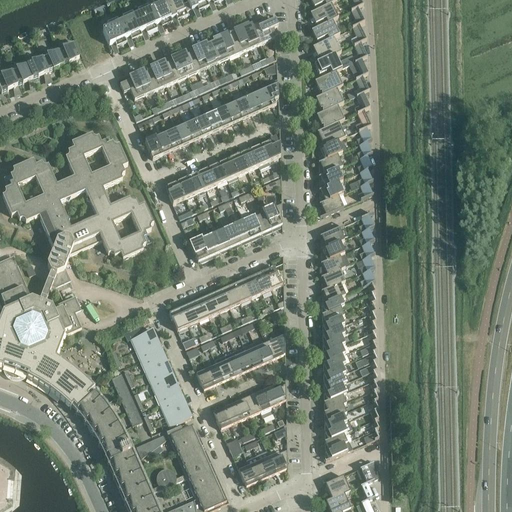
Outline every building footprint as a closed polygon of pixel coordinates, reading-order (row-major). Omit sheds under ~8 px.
[(167,0),(169,3),(164,5),(171,21),(179,17),(180,20),(179,20),(180,21),(185,18),(187,17),(179,0),(167,0)] [(205,0),(186,0),(191,11),(200,7),(201,10),(201,11),(207,9),(209,8),(207,4),(205,0)] [(315,14),(337,3),(336,3),(334,0),(315,0),(315,1),(311,3),(314,9),(316,8),(316,13),(315,14)] [(351,13),(351,14),(363,7),(359,0),(351,0),(354,5),(348,8),(351,13)] [(154,10),(149,12),(155,27),(156,27),(164,24),(165,26),(164,27),(165,27),(170,25),(172,24),(171,21),(164,5),(163,2),(152,6),(154,10)] [(316,31),(338,20),(331,6),(337,3),(315,14),(316,14),(316,18),(313,20),(315,26),(317,25),(317,30),(316,31)] [(352,30),(352,31),(364,24),(357,11),(363,8),(363,7),(351,14),(355,22),(350,25),(352,30)] [(138,17),(134,19),(133,19),(140,34),(148,30),(150,33),(149,33),(149,34),(155,32),(157,31),(156,27),(155,27),(149,12),(147,8),(137,13),(138,17)] [(123,23),(119,25),(118,25),(125,41),(133,37),(134,40),(134,41),(140,38),(142,37),(140,34),(133,19),(134,19),(132,15),(122,20),(123,23)] [(317,48),(339,37),(332,23),(338,20),(316,31),(317,31),(318,35),(314,37),(317,43),(318,42),(319,47),(317,48)] [(118,25),(119,25),(117,22),(107,26),(108,30),(102,32),(109,48),(118,44),(119,46),(119,47),(124,45),(125,45),(127,44),(125,41),(118,25)] [(263,24),(252,29),(260,47),(274,41),(275,41),(274,28),(273,28),(273,29),(266,32),(263,24)] [(354,48),(366,43),(366,42),(358,28),(365,25),(364,24),(352,31),(353,31),(357,39),(351,42),(354,48)] [(252,29),(241,33),(249,52),(260,47),(252,29)] [(241,33),(231,38),(239,56),(249,52),(241,33)] [(319,65),(341,55),(341,54),(340,54),(333,40),(340,37),(339,37),(317,48),(318,48),(319,48),(319,52),(315,54),(318,60),(319,59),(320,64),(319,65)] [(231,38),(221,43),(229,61),(239,56),(231,38)] [(63,52),(58,54),(57,54),(63,68),(64,67),(69,65),(70,65),(70,64),(74,63),(75,64),(75,63),(79,61),(79,63),(80,62),(71,42),(70,43),(71,43),(60,45),(62,49),(63,52)] [(221,43),(210,47),(218,66),(229,61),(221,43)] [(354,65),(355,65),(367,60),(367,59),(360,46),(367,43),(366,43),(354,48),(354,49),(358,57),(352,60),(355,65),(354,65)] [(210,47),(200,52),(208,70),(218,66),(210,47)] [(47,58),(42,61),(48,74),(53,72),(54,72),(54,70),(59,69),(59,70),(60,70),(59,69),(63,68),(64,69),(64,67),(63,68),(57,54),(58,54),(56,49),(55,49),(55,50),(45,52),(46,56),(47,58)] [(200,52),(189,56),(197,75),(208,70),(200,52)] [(319,82),(320,82),(342,71),(341,71),(335,58),(341,55),(319,65),(320,65),(320,69),(316,71),(319,77),(320,76),(321,81),(319,82)] [(32,65),(27,67),(27,68),(33,81),(38,79),(39,78),(39,77),(44,76),(44,77),(44,76),(48,75),(48,76),(49,76),(48,74),(42,61),(40,56),(40,57),(29,59),(31,63),(32,65)] [(189,56),(179,61),(187,79),(197,75),(189,56)] [(273,58),(266,61),(269,66),(276,63),(273,58)] [(355,82),(368,76),(367,76),(361,63),(367,60),(355,65),(349,68),(356,82),(355,82)] [(179,61),(168,66),(176,84),(187,79),(179,61)] [(269,66),(266,61),(259,64),(262,69),(269,66)] [(17,72),(12,74),(11,74),(17,88),(23,85),(23,86),(24,85),(23,84),(28,83),(28,84),(29,84),(29,83),(32,81),(33,83),(34,83),(33,81),(27,68),(27,67),(25,63),(24,63),(25,64),(14,65),(16,69),(15,69),(17,72)] [(168,66),(158,70),(166,88),(176,84),(168,66)] [(263,72),(264,72),(266,77),(277,76),(277,66),(263,72)] [(252,67),(245,70),(247,75),(254,73),(252,67)] [(11,74),(12,74),(9,69),(9,70),(0,71),(0,75),(0,76),(1,79),(0,79),(0,91),(2,95),(7,92),(8,92),(8,90),(13,90),(13,91),(13,90),(17,88),(18,90),(18,89),(17,88),(11,74)] [(158,70),(148,75),(156,93),(166,88),(158,70)] [(247,75),(245,70),(238,73),(241,78),(247,75)] [(320,99),(343,88),(342,88),(336,75),(342,72),(342,71),(320,82),(321,82),(321,86),(317,88),(320,94),(321,93),(321,98),(320,99)] [(148,75),(137,79),(145,98),(156,93),(148,75)] [(231,76),(224,79),(227,85),(233,82),(231,76)] [(356,99),(369,93),(368,93),(362,80),(368,77),(368,76),(355,82),(356,83),(360,91),(354,93),(356,99)] [(145,98),(137,79),(120,87),(123,96),(130,93),(134,102),(145,98)] [(227,85),(224,79),(218,82),(220,88),(227,85)] [(277,82),(262,89),(264,92),(265,94),(272,109),(276,108),(274,103),(277,102),(278,103),(278,102),(277,82)] [(210,86),(203,89),(206,94),(212,91),(210,86)] [(321,116),(343,105),(336,92),(343,89),(343,88),(320,99),(321,99),(322,103),(318,105),(321,111),(322,110),(322,115),(321,116)] [(206,94),(203,89),(197,91),(199,97),(206,94)] [(262,90),(253,94),(262,114),(272,109),(265,94),(264,92),(262,89),(262,90)] [(357,116),(370,110),(369,110),(363,97),(369,94),(369,93),(356,99),(356,100),(357,100),(360,107),(354,110),(357,116)] [(253,94),(243,98),(252,118),(262,114),(253,94)] [(189,95),(182,98),(185,103),(191,100),(189,95)] [(185,103),(182,98),(176,101),(178,106),(185,103)] [(243,98),(233,103),(242,123),(252,118),(243,98)] [(233,103),(223,107),(232,127),(242,123),(233,103)] [(168,104),(162,107),(164,112),(171,109),(168,104)] [(322,133),(344,122),(337,109),(344,106),(343,105),(321,116),(322,116),(323,120),(319,122),(321,128),(323,127),(323,132),(322,133)] [(164,112),(162,107),(155,110),(157,115),(164,112)] [(223,107),(214,111),(222,131),(232,127),(223,107)] [(358,134),(371,129),(371,128),(370,129),(363,114),(370,111),(370,110),(357,116),(357,117),(358,117),(361,124),(355,127),(359,134),(358,134)] [(204,116),(205,120),(212,136),(222,131),(214,111),(204,116)] [(134,119),(136,124),(143,121),(141,116),(134,119)] [(205,120),(196,124),(203,140),(212,136),(205,120)] [(318,152),(333,145),(346,140),(348,138),(346,133),(345,133),(344,130),(341,131),(338,126),(344,123),(344,122),(322,133),(317,135),(318,135),(322,145),(324,144),(324,149),(318,152)] [(184,124),(174,129),(183,149),(193,144),(186,128),(184,124)] [(196,124),(186,128),(193,144),(203,140),(196,124)] [(164,133),(166,137),(173,153),(183,149),(174,129),(164,133)] [(359,148),(372,142),(371,142),(370,142),(366,132),(371,129),(358,134),(359,135),(359,134),(361,140),(357,142),(359,147),(359,148)] [(0,366),(3,367),(5,367),(13,364),(24,368),(27,376),(29,377),(40,383),(52,390),(62,399),(72,408),(76,412),(92,399),(89,396),(92,393),(81,383),(71,374),(59,366),(53,362),(51,361),(60,340),(82,331),(69,302),(52,310),(45,307),(56,277),(62,279),(67,277),(65,271),(70,258),(102,244),(108,257),(110,256),(113,257),(114,259),(120,257),(123,262),(143,253),(142,251),(143,248),(145,247),(143,241),(146,239),(145,235),(151,233),(150,230),(151,227),(153,226),(145,206),(139,208),(136,202),(134,204),(131,202),(130,200),(110,209),(103,191),(122,182),(121,180),(122,177),(125,176),(122,170),(128,168),(119,147),(116,148),(113,147),(112,145),(106,148),(105,144),(101,145),(98,139),(96,140),(93,139),(92,137),(71,146),(74,151),(68,154),(69,156),(68,159),(65,160),(74,180),(57,188),(48,168),(45,169),(43,168),(41,165),(35,168),(33,163),(13,172),(14,174),(13,177),(10,178),(13,184),(9,186),(11,189),(5,192),(6,195),(5,197),(2,198),(11,219),(17,216),(19,222),(22,221),(25,222),(26,225),(39,219),(53,252),(47,267),(50,275),(39,305),(31,302),(13,259),(4,263),(8,271),(0,274),(0,307),(7,324),(3,330),(0,328),(0,366)] [(155,139),(155,140),(163,157),(173,153),(166,137),(156,141),(155,139)] [(163,157),(155,140),(145,144),(153,162),(163,157)] [(346,140),(333,145),(318,152),(319,152),(319,154),(318,154),(318,155),(319,155),(319,160),(320,160),(322,164),(337,157),(337,158),(342,156),(337,144),(346,140)] [(359,161),(359,162),(372,156),(371,156),(366,145),(372,143),(372,142),(359,148),(362,153),(357,156),(359,161)] [(261,148),(261,149),(269,165),(281,160),(280,153),(277,147),(274,149),(272,144),(270,145),(269,144),(261,148)] [(250,152),(251,153),(258,170),(260,174),(271,170),(269,165),(261,149),(253,152),(253,151),(250,152)] [(240,157),(240,158),(241,158),(248,174),(258,170),(251,153),(243,157),(242,156),(240,157)] [(359,175),(360,175),(372,170),(372,169),(371,170),(366,159),(372,156),(359,162),(360,162),(362,167),(357,169),(360,175),(359,175)] [(320,174),(322,178),(337,171),(338,172),(343,169),(337,158),(337,157),(322,164),(318,166),(319,166),(319,167),(319,168),(319,174),(320,174)] [(229,162),(230,163),(230,162),(237,179),(248,174),(241,158),(240,158),(232,161),(232,160),(229,162)] [(219,166),(219,167),(220,167),(227,184),(237,179),(230,162),(230,163),(222,166),(222,165),(219,166)] [(208,171),(209,172),(216,188),(227,184),(220,167),(219,167),(212,171),(211,170),(208,171)] [(360,189),(373,184),(372,183),(371,184),(367,173),(372,170),(360,175),(360,176),(362,181),(357,183),(360,189)] [(320,188),(322,192),(338,185),(343,183),(338,172),(337,171),(322,178),(318,179),(319,180),(319,181),(319,182),(319,188),(320,188)] [(198,175),(198,176),(199,176),(206,193),(216,188),(209,172),(201,175),(201,174),(198,175)] [(187,180),(188,181),(196,197),(206,193),(199,176),(198,176),(191,180),(190,179),(187,180)] [(177,184),(178,186),(178,185),(185,202),(196,197),(188,181),(180,184),(180,183),(177,184)] [(264,189),(265,189),(267,192),(265,192),(281,192),(281,181),(281,182),(264,189)] [(373,184),(360,189),(360,190),(360,189),(362,195),(358,197),(360,202),(360,203),(373,198),(373,197),(372,197),(367,187),(373,184)] [(178,185),(178,186),(176,186),(175,185),(167,189),(167,190),(165,191),(173,207),(185,202),(178,185)] [(321,201),(322,205),(338,198),(338,199),(343,197),(338,185),(322,192),(319,193),(319,194),(320,193),(320,195),(319,195),(319,196),(320,201),(321,201)] [(338,198),(322,205),(319,207),(320,207),(320,209),(320,210),(320,215),(321,215),(323,219),(323,220),(344,211),(343,210),(338,199),(338,198)] [(274,209),(263,214),(272,234),(273,234),(272,234),(280,231),(279,229),(282,228),(282,225),(281,225),(281,226),(279,220),(282,219),(282,218),(282,205),(281,205),(281,206),(274,209)] [(261,237),(265,235),(266,237),(272,234),(272,235),(272,234),(263,214),(264,216),(254,221),(261,237)] [(361,235),(374,230),(373,229),(368,219),(374,216),(373,215),(361,221),(361,222),(364,227),(359,229),(361,235)] [(254,221),(252,216),(241,221),(251,244),(252,244),(252,243),(258,241),(257,238),(261,237),(254,221)] [(191,221),(186,223),(181,226),(183,231),(194,226),(191,221)] [(251,244),(241,221),(231,225),(240,246),(244,244),(245,246),(251,244)] [(231,225),(220,230),(222,234),(230,253),(231,253),(237,250),(236,248),(240,246),(231,225)] [(320,253),(321,253),(339,245),(344,243),(339,231),(344,229),(344,228),(320,239),(320,240),(321,239),(321,241),(320,241),(320,242),(321,242),(321,252),(320,253)] [(361,248),(361,249),(374,243),(373,243),(368,232),(374,230),(361,235),(362,235),(364,241),(359,243),(361,248)] [(222,234),(212,239),(219,255),(223,253),(224,255),(230,253),(222,234)] [(201,241),(200,241),(210,262),(216,259),(215,257),(219,255),(212,239),(202,243),(201,241)] [(210,262),(200,241),(190,246),(198,264),(201,263),(202,265),(209,262),(210,262)] [(362,262),(362,263),(374,257),(373,257),(369,246),(374,244),(374,243),(361,249),(362,249),(364,254),(359,256),(362,262)] [(321,267),(340,259),(344,257),(339,245),(321,253),(321,255),(321,256),(321,261),(322,261),(324,265),(320,266),(321,267)] [(362,276),(375,271),(374,270),(374,271),(369,260),(374,257),(362,263),(364,268),(360,270),(362,276)] [(321,281),(322,281),(340,272),(345,270),(340,259),(321,267),(321,268),(321,269),(321,275),(322,275),(324,279),(321,280),(321,281)] [(264,271),(273,292),(283,287),(283,288),(284,288),(283,275),(284,274),(283,274),(277,277),(274,269),(271,271),(270,269),(264,271)] [(257,277),(253,279),(261,297),(273,292),(264,271),(263,271),(264,271),(256,275),(257,277)] [(375,271),(362,276),(362,277),(365,282),(360,284),(362,290),(363,290),(375,285),(375,284),(374,285),(369,274),(375,271)] [(321,295),(322,294),(340,286),(345,284),(340,272),(322,281),(322,282),(321,282),(321,283),(322,289),(323,289),(324,293),(321,294),(321,295)] [(242,281),(241,281),(250,302),(261,297),(253,279),(249,281),(248,278),(242,281)] [(236,286),(232,288),(240,306),(250,302),(241,281),(235,284),(236,286)] [(322,308),(340,300),(345,298),(340,286),(322,294),(322,296),(322,297),(322,302),(323,302),(325,306),(321,308),(322,308)] [(221,290),(220,290),(230,311),(240,306),(232,288),(228,290),(227,288),(221,290)] [(215,295),(211,297),(219,316),(230,311),(220,290),(214,293),(215,295)] [(200,299),(209,320),(219,316),(211,297),(207,299),(206,297),(200,299)] [(194,304),(190,306),(198,325),(209,320),(200,299),(199,299),(199,300),(193,302),(194,304)] [(322,318),(341,310),(344,308),(340,300),(322,308),(324,312),(322,313),(322,317),(322,318)] [(177,309),(186,330),(198,325),(190,306),(186,308),(185,306),(177,309)] [(186,330),(177,309),(177,310),(171,312),(172,314),(169,316),(177,334),(186,330)] [(322,328),(341,319),(341,320),(344,318),(341,310),(322,318),(324,322),(322,322),(322,327),(322,328)] [(271,317),(274,324),(284,320),(284,312),(283,312),(271,317)] [(140,322),(142,328),(149,325),(147,319),(140,322)] [(322,337),(323,337),(341,329),(345,328),(341,320),(341,319),(322,328),(324,331),(322,332),(322,337)] [(127,341),(143,335),(140,329),(125,336),(127,341)] [(322,347),(323,347),(341,339),(345,338),(341,329),(323,337),(324,341),(323,342),(323,346),(322,347)] [(131,342),(136,353),(157,344),(152,332),(131,342)] [(276,342),(265,346),(273,363),(283,359),(283,358),(285,357),(285,338),(276,342)] [(323,357),(341,349),(342,349),(345,347),(341,339),(323,347),(324,351),(323,352),(323,356),(322,356),(323,357)] [(182,345),(185,352),(196,347),(193,341),(182,345)] [(136,353),(141,364),(162,355),(157,344),(136,353)] [(244,350),(246,355),(253,372),(263,368),(256,351),(253,346),(250,347),(244,350)] [(273,363),(265,346),(256,351),(263,368),(273,363)] [(374,347),(370,349),(366,350),(368,356),(372,354),(372,355),(377,353),(376,353),(374,347)] [(323,367),(342,358),(342,359),(345,357),(342,349),(341,349),(323,357),(325,360),(323,361),(323,366),(323,367)] [(186,354),(189,362),(190,362),(190,361),(200,357),(197,350),(187,355),(186,354)] [(244,350),(234,354),(243,376),(253,372),(246,355),(244,350)] [(234,354),(224,359),(233,381),(243,376),(234,354)] [(141,364),(145,375),(167,366),(162,355),(141,364)] [(374,357),(370,358),(362,362),(365,368),(377,363),(377,362),(376,362),(374,357)] [(323,376),(342,368),(345,367),(342,359),(342,358),(323,367),(325,370),(323,371),(323,376)] [(224,359),(214,363),(216,368),(224,385),(233,381),(224,359)] [(145,375),(150,386),(172,377),(167,366),(145,375)] [(374,366),(370,368),(362,372),(365,378),(377,373),(377,372),(374,366)] [(216,368),(206,372),(214,389),(224,385),(216,368)] [(323,386),(324,386),(342,378),(346,377),(342,368),(323,376),(325,380),(323,381),(323,385),(323,386)] [(196,377),(196,378),(201,388),(203,394),(214,389),(206,372),(196,377)] [(143,425),(121,377),(111,381),(132,429),(143,425)] [(150,386),(155,397),(177,388),(172,377),(150,386)] [(323,396),(324,396),(342,388),(346,386),(342,378),(324,386),(325,390),(324,391),(324,395),(323,395),(323,396)] [(273,389),(263,394),(270,411),(281,406),(280,406),(286,404),(286,386),(274,391),(273,389)] [(155,397),(160,408),(181,399),(177,388),(155,397)] [(324,406),(342,397),(343,398),(346,396),(342,388),(324,396),(326,399),(324,400),(324,405),(323,405),(324,406)] [(263,394),(253,398),(260,415),(263,421),(273,417),(270,411),(263,394)] [(86,424),(88,422),(94,435),(96,433),(101,446),(103,445),(106,457),(106,458),(106,459),(108,458),(110,464),(109,465),(109,466),(113,464),(114,469),(110,471),(110,470),(110,471),(110,472),(113,478),(119,491),(119,493),(124,504),(127,511),(156,511),(154,506),(150,497),(152,496),(186,481),(189,480),(192,488),(198,501),(208,496),(215,511),(216,511),(218,511),(220,510),(219,508),(227,504),(228,507),(229,507),(222,491),(216,477),(211,465),(205,452),(199,438),(196,433),(196,434),(194,435),(191,430),(193,429),(192,428),(185,431),(183,429),(177,431),(176,432),(168,435),(168,436),(169,436),(175,449),(181,463),(187,476),(175,481),(174,477),(171,474),(167,473),(163,474),(159,476),(158,480),(158,484),(160,488),(148,493),(143,481),(137,468),(131,455),(130,455),(127,449),(129,449),(128,448),(122,434),(114,421),(105,408),(95,397),(94,396),(92,399),(76,412),(76,413),(77,414),(80,411),(86,424)] [(324,415),(343,407),(346,406),(343,398),(342,397),(324,406),(326,409),(324,410),(324,415)] [(253,398),(243,403),(251,420),(260,415),(253,398)] [(160,408),(165,419),(186,410),(181,399),(160,408)] [(243,403),(233,407),(241,424),(251,420),(243,403)] [(233,407),(223,411),(231,428),(241,424),(233,407)] [(324,425),(325,425),(343,417),(346,416),(343,407),(324,415),(326,419),(324,420),(324,424),(324,425)] [(186,410),(165,419),(170,430),(191,421),(186,410)] [(223,411),(213,416),(216,422),(220,433),(231,428),(223,411)] [(324,435),(325,435),(347,425),(343,417),(325,425),(326,429),(324,429),(325,434),(324,434),(324,435)] [(325,445),(325,444),(343,436),(343,437),(347,435),(352,433),(349,425),(347,425),(325,435),(326,438),(325,439),(325,444),(324,444),(325,445)] [(274,435),(277,442),(286,438),(287,438),(287,429),(286,429),(286,430),(274,435)] [(364,440),(366,446),(379,441),(378,440),(376,435),(364,440)] [(325,454),(344,446),(347,445),(343,437),(343,436),(325,444),(327,448),(325,449),(325,454),(324,454),(325,454)] [(136,450),(141,461),(156,451),(160,448),(165,443),(163,438),(136,450)] [(226,446),(229,453),(240,448),(237,442),(227,446),(226,446)] [(344,446),(325,454),(327,458),(325,459),(325,464),(352,453),(348,445),(347,445),(344,446)] [(240,448),(229,453),(233,460),(243,455),(240,448)] [(269,460),(268,460),(276,477),(286,473),(286,472),(287,471),(287,452),(279,456),(279,455),(269,460)] [(266,454),(256,459),(266,481),(276,477),(268,460),(269,460),(266,454)] [(266,481),(256,459),(246,463),(247,464),(256,486),(266,481)] [(247,464),(236,469),(243,484),(246,490),(256,486),(247,464)] [(365,481),(367,486),(374,483),(373,483),(367,469),(373,466),(373,465),(360,472),(356,473),(360,483),(365,481)] [(373,466),(367,469),(373,483),(374,483),(378,481),(373,466)] [(325,487),(331,501),(332,502),(344,496),(344,497),(350,494),(344,479),(343,479),(325,487)] [(361,489),(367,503),(368,503),(374,500),(373,500),(367,486),(360,489),(361,489)] [(215,511),(208,496),(198,501),(193,503),(173,511),(215,511)] [(326,504),(328,511),(348,511),(350,511),(344,497),(344,496),(332,502),(331,501),(325,504),(326,504)] [(362,506),(364,511),(371,511),(368,503),(367,503),(360,506),(361,506),(362,506)]
